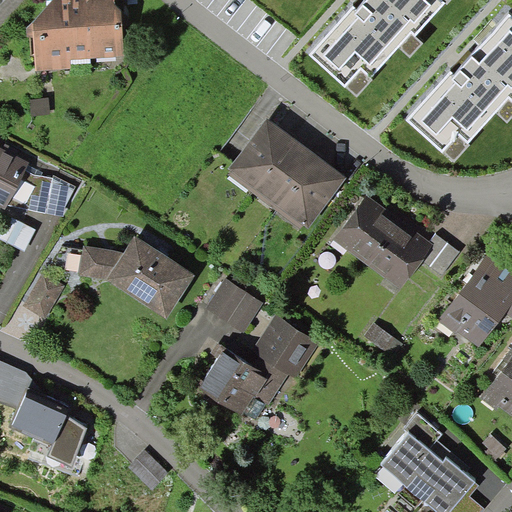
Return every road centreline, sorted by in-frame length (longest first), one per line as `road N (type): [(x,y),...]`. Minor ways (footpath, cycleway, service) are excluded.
road 1 (residential): [(511,194),(453,198),(407,178),(182,0)]
road 2 (residential): [(0,344),(116,403),(222,511)]
